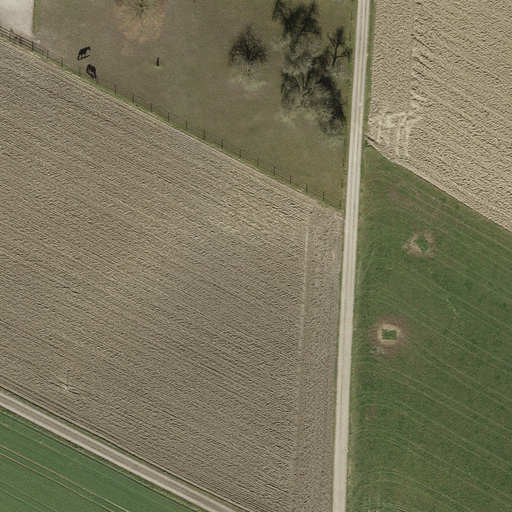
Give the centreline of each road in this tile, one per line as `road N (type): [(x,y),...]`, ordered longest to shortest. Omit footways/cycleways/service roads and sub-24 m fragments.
road 1 (track): [(367,0),(340,511)]
road 2 (track): [(0,400),(221,511)]
